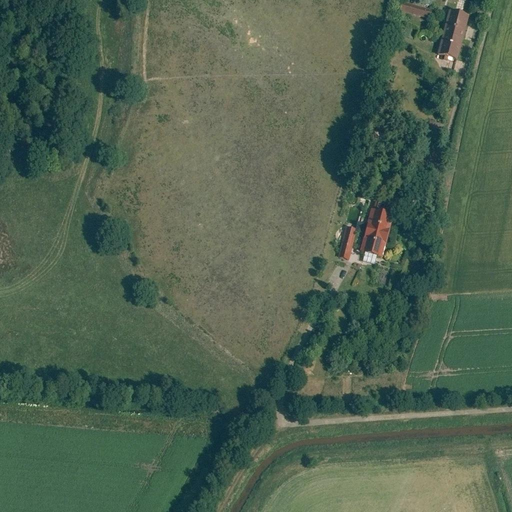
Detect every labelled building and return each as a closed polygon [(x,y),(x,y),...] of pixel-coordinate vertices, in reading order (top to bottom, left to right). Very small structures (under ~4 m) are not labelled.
[(433,9),(401,1),(398,14),(430,21),(433,9)] [(461,57),(471,18),(447,11),(437,51),(461,57)] [(433,133),(442,135),(444,123),(435,122),(433,133)] [(383,255),(395,212),(373,206),(361,248),(383,255)] [(360,227),(350,224),(344,244),(354,247),(360,227)]
